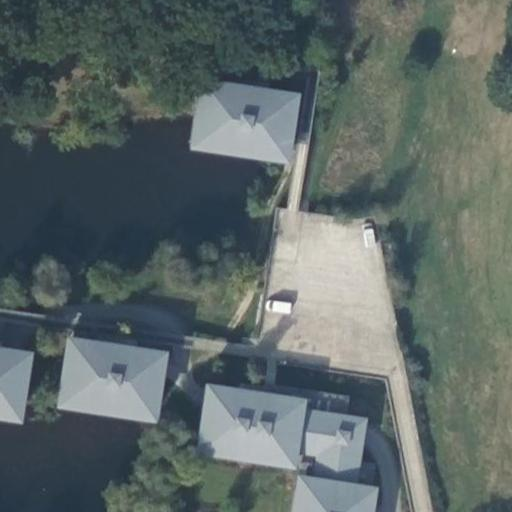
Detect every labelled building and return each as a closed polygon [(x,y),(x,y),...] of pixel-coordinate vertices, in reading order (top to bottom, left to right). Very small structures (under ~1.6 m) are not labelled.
[(285,159),(294,98),(198,83),(188,145),(285,159)] [(152,418),(162,356),(65,341),(56,404),(152,418)] [(0,415),(17,418),(27,356),(0,351),(0,415)] [(294,511),(358,511),(362,490),(351,488),(354,462),(360,422),(298,413),(300,402),(204,388),(194,449),(290,464),(292,453),(316,456),(312,482),(299,480),(294,511)] [(366,511),(370,491),(368,491),(372,464),(354,462),(351,488),(362,490),(358,511),(366,511)]
